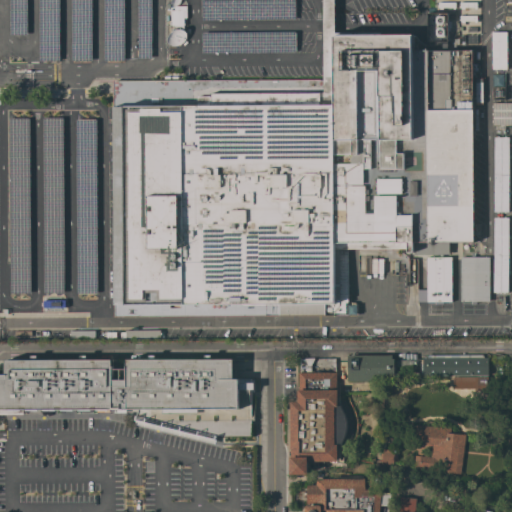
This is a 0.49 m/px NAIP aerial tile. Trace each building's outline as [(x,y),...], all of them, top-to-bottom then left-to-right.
[(8,0),(24,0),(25,34),(8,34),(8,0)] [(37,0),(37,60),(57,60),(57,0),(37,0)] [(69,0),(89,0),(89,60),(69,60),(69,0)] [(101,0),(102,60),(122,60),(121,0),(101,0)] [(323,79),(323,27),(323,0),(334,0),(334,25),(334,32),(380,33),(380,34),(413,34),(413,50),(428,50),(474,50),(473,242),(449,242),(449,254),(413,254),(413,252),(407,252),(407,248),(347,249),(348,302),(355,302),(357,305),(357,315),(113,316),(113,81),(323,79)] [(136,0),(149,0),(149,58),(136,58),(136,0)] [(200,20),(200,0),(292,0),(293,19),(200,20)] [(171,11),(174,11),(174,6),(186,6),(186,20),(183,20),(183,27),(177,27),(177,26),(172,26),(171,11)] [(428,13),(447,13),(448,42),(428,42),(428,13)] [(200,32),(200,53),(293,52),(293,31),(200,32)] [(492,33),(506,33),(506,49),(508,49),(508,55),(507,55),(507,70),(492,70),(492,33)] [(508,125),(492,125),(492,103),(508,103),(508,125)] [(7,118),(27,118),(28,293),(8,293),(7,118)] [(41,118),(61,118),(62,293),(41,293),(41,118)] [(74,119),(94,119),(95,293),(75,293),(74,119)] [(508,158),(507,158),(508,191),(510,191),(510,194),(508,194),(508,212),(493,212),(494,137),(507,137),(508,154),(510,154),(510,158),(508,158)] [(510,239),(508,239),(508,271),(510,271),(510,275),(508,275),(508,292),(493,292),(494,218),(508,217),(508,235),(510,235),(510,239)] [(459,301),(460,257),(489,257),(489,301),(459,301)] [(423,261),(452,262),(451,308),(449,308),(449,311),(435,311),(435,308),(418,308),(418,272),(423,272),(423,261)] [(487,376),(422,376),(422,372),(422,358),(427,358),(427,354),(483,355),(483,358),(488,358),(487,372),(487,376)] [(149,359),(149,355),(155,355),(155,359),(205,359),(205,355),(211,355),(211,359),(233,359),(233,379),(251,379),(251,380),(253,380),(253,392),(251,392),(251,416),(254,416),(254,421),(251,421),(251,436),(217,436),(215,442),(214,444),(134,424),(135,422),(141,409),(126,409),(126,413),(114,413),(114,409),(109,409),(109,411),(97,411),(97,409),(92,409),(92,411),(79,411),(79,409),(74,409),(74,411),(61,411),(61,409),(57,409),(57,411),(44,411),(44,409),(39,409),(39,411),(26,411),(26,409),(23,409),(23,415),(0,415),(0,374),(5,374),(5,360),(31,360),(31,355),(37,355),(37,360),(80,360),(80,355),(87,355),(87,360),(112,360),(112,380),(126,380),(126,360),(149,359)] [(394,372),(394,378),(385,378),(385,381),(348,381),(348,372),(347,355),(391,355),(391,358),(393,358),(394,372)] [(306,373),(306,368),(299,368),(299,363),(299,359),(304,359),(304,358),(314,358),(314,359),(312,363),(311,364),(311,366),(311,373),(306,373)] [(335,367),(334,367),(329,363),(326,361),(327,359),(335,358),(335,363),(335,367)] [(292,402),(297,402),(297,390),(298,390),(298,373),(306,373),(311,373),(336,373),(336,389),(339,389),(339,402),(345,401),(347,405),(350,413),(352,418),(353,427),(352,431),(349,443),(345,450),(339,449),(339,460),(343,460),(343,463),(336,463),(336,461),(308,461),(308,475),(292,475),(291,475),(291,451),(290,451),(290,402),(292,402)] [(486,377),(486,386),(461,387),(461,377),(486,377)] [(385,423),(398,424),(397,433),(385,432),(385,423)] [(460,474),(418,469),(419,466),(413,465),(415,456),(420,456),(420,453),(431,455),(431,458),(433,458),(434,454),(433,454),(434,448),(435,448),(435,445),(420,443),(421,437),(414,436),(415,425),(450,428),(450,431),(459,432),(459,435),(465,435),(460,474)] [(381,464),(382,451),(394,452),(392,465),(381,464)] [(364,479),(364,487),(365,487),(365,490),(381,491),(381,493),(390,493),(389,506),(380,505),(379,511),(305,511),(305,507),(308,504),(306,504),(307,485),(315,485),(316,479),(364,479)] [(414,511),(398,511),(400,497),(416,498),(414,511)]
